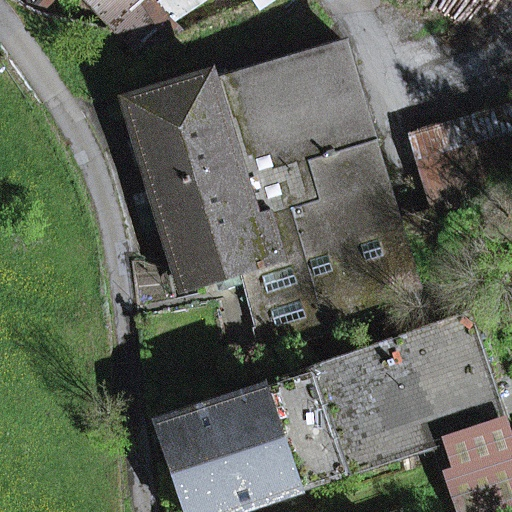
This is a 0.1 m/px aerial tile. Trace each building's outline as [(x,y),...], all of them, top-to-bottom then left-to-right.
[(90,0),(139,52),(166,34),(163,31),(208,0),(164,0),(146,13),(133,0),(90,0)] [(467,210),(511,196),(511,106),(427,132),(450,211),(398,223),(346,45),(217,84),(255,216),(264,213),(266,217),(270,216),(283,258),(269,262),(244,270),(259,329),(254,330),(260,355),(482,277),(478,264),(483,262),(467,210)] [(244,270),(269,262),(255,216),(217,84),(214,74),(129,101),(184,289),(244,270)] [(280,511),(275,498),(436,445),(503,423),(469,318),(161,423),(190,511),(234,511),(239,511),(280,511)] [(511,511),(511,452),(509,443),(503,423),(436,445),(443,465),(457,511),(511,511)]
